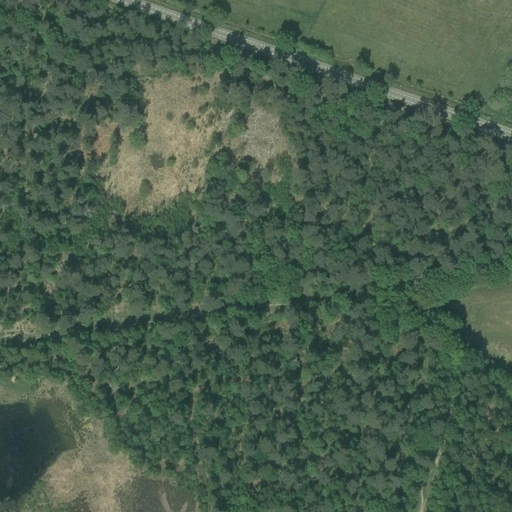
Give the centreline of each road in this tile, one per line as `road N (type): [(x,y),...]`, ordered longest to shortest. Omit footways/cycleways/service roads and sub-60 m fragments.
road 1 (track): [(424,279),(0,345)]
road 2 (tertiary): [(120,0),(511,136)]
road 3 (track): [(424,279),(450,405),(419,511)]
